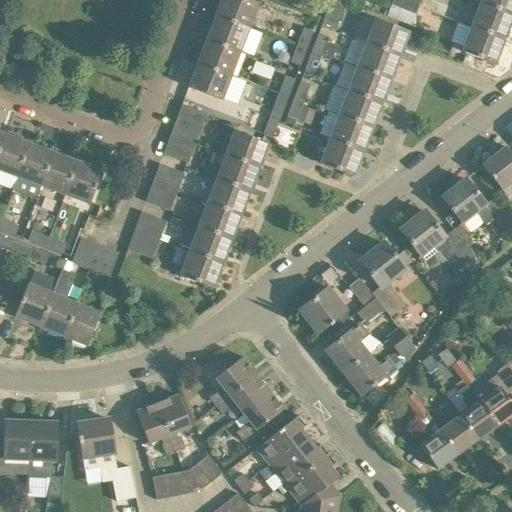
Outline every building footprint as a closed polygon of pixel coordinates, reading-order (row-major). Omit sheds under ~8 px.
[(221,0),(215,16),(249,29),(258,4),(246,0),(221,0)] [(345,5),(332,0),(331,0),(322,24),(336,29),(345,5)] [(415,15),(420,4),(409,0),(393,0),(391,6),(415,15)] [(511,0),(481,0),(479,5),(511,16),(511,0)] [(511,16),(479,5),(470,28),(504,41),(511,19),(511,16)] [(240,53),(249,29),(215,16),(206,40),(240,53)] [(375,20),(366,45),(399,58),(408,33),(375,20)] [(494,66),(504,41),(470,28),(461,53),(494,66)] [(306,50),(313,33),(303,29),(297,46),(306,50)] [(311,52),(321,55),(327,38),(318,35),(311,52)] [(240,53),(206,40),(197,64),(231,77),(240,53)] [(366,45),(356,69),(390,82),(399,58),(366,45)] [(306,50),(297,46),(290,63),(300,67),(306,50)] [(311,52),(305,69),(314,73),(321,55),(311,52)] [(231,77),(197,64),(188,89),(221,101),(231,77)] [(356,69),(347,93),(381,106),(390,82),(356,69)] [(285,76),(277,97),(287,101),(295,80),(285,76)] [(300,82),(292,103),(302,107),(309,86),(300,82)] [(381,106),(347,93),(338,117),(372,129),(381,106)] [(277,97),(270,117),(279,121),(287,101),(277,97)] [(292,103),(284,123),(294,127),(302,107),(292,103)] [(182,106),(177,118),(201,127),(206,115),(182,106)] [(338,117),(329,140),(363,153),(372,129),(338,117)] [(172,130),(197,139),(201,127),(177,118),(172,130)] [(263,136),(272,139),(277,127),(267,124),(263,136)] [(172,130),(168,143),(192,152),(197,139),(172,130)] [(225,157),(258,170),(267,145),(234,132),(225,157)] [(0,172),(16,179),(29,145),(5,136),(0,149),(0,172)] [(353,178),(363,153),(329,140),(320,165),(353,178)] [(192,152),(168,143),(163,155),(187,164),(192,152)] [(37,196),(40,187),(53,154),(29,145),(16,179),(13,187),(37,196)] [(511,156),(505,148),(481,166),(501,192),(511,182),(511,156)] [(40,187),(64,196),(77,163),(53,154),(40,187)] [(225,157),(216,181),(249,193),(258,170),(225,157)] [(77,163),(64,196),(89,205),(102,172),(77,163)] [(154,178),(179,187),(183,175),(159,165),(154,178)] [(154,178),(150,190),(174,199),(179,187),(154,178)] [(511,220),(496,201),(494,198),(484,205),(464,180),(442,198),(462,224),(475,214),(485,226),(493,220),(511,243),(511,220)] [(249,193),(216,181),(206,205),(240,217),(249,193)] [(174,199),(150,190),(145,203),(169,212),(174,199)] [(240,217),(206,205),(197,229),(231,241),(240,217)] [(455,275),(475,259),(475,258),(462,242),(469,237),(459,225),(444,238),(423,212),(412,221),(413,222),(400,232),(420,257),(433,247),(455,275)] [(136,226),(161,235),(165,223),(141,213),(136,226)] [(18,226),(1,220),(0,222),(0,230),(14,236),(18,226)] [(136,226),(132,238),(156,247),(161,235),(136,226)] [(197,229),(188,253),(222,265),(231,241),(197,229)] [(28,241),(45,248),(49,238),(31,232),(28,241)] [(12,242),(0,237),(0,248),(9,252),(12,242)] [(61,243),(49,238),(45,248),(58,252),(61,243)] [(156,247),(132,238),(127,251),(151,260),(156,247)] [(71,263),(83,268),(93,244),(80,239),(71,263)] [(105,249),(93,244),(83,268),(95,273),(105,249)] [(375,300),(385,311),(390,319),(405,307),(387,284),(404,270),(383,244),(359,263),(379,288),(371,295),(375,300)] [(27,258),(45,265),(48,256),(30,249),(27,258)] [(118,254),(105,249),(95,273),(108,278),(118,254)] [(222,265),(188,253),(179,277),(213,290),(222,265)] [(62,270),(52,295),(38,328),(62,338),(76,304),(65,300),(75,276),(62,270)] [(348,288),(364,308),(375,300),(371,295),(359,279),(348,288)] [(511,303),(511,294),(503,282),(493,290),(507,308),(511,303)] [(14,318),(38,328),(52,295),(28,285),(14,318)] [(317,335),(345,312),(327,289),(299,311),(317,335)] [(385,311),(375,300),(364,308),(356,314),(365,326),(385,311)] [(76,304),(62,338),(86,348),(100,314),(76,304)] [(342,374),(367,355),(358,343),(367,335),(359,325),(349,332),(324,352),(342,374)] [(385,377),(394,369),(401,364),(396,358),(399,356),(400,358),(413,348),(398,328),(385,338),(395,352),(386,359),(377,367),(367,355),(342,374),(360,397),(385,377)] [(436,346),(424,363),(435,370),(446,353),(436,346)] [(215,408),(256,375),(242,358),(215,380),(224,391),(220,394),(218,392),(209,400),(215,408)] [(459,377),(466,372),(459,362),(452,367),(459,377)] [(497,374),(471,393),(478,403),(496,427),(511,415),(511,405),(505,396),(511,390),(511,372),(506,365),(496,372),(497,374)] [(459,377),(466,386),(467,387),(474,382),(466,372),(459,377)] [(256,375),(215,408),(222,416),(231,409),(229,407),(234,404),(242,415),(270,393),(256,375)] [(467,387),(466,386),(455,393),(468,411),(459,417),(477,441),(496,427),(478,403),(471,393),(467,387)] [(270,393),(242,415),(251,425),(246,429),(245,427),(236,434),(242,443),(283,410),(270,393)] [(413,411),(420,405),(412,395),(405,400),(413,411)] [(156,404),(175,453),(185,449),(180,438),(178,439),(176,434),(190,429),(177,396),(156,404)] [(175,453),(156,404),(135,412),(148,445),(162,439),(164,444),(161,445),(165,456),(175,453)] [(413,411),(420,420),(420,421),(427,416),(420,405),(413,411)] [(255,450),(268,466),(300,507),(330,484),(330,485),(338,479),(330,469),(336,465),(321,445),(315,449),(308,440),(301,431),(306,427),(298,416),(255,450)] [(420,421),(420,420),(418,421),(430,438),(419,446),(437,470),(457,456),(439,432),(427,416),(420,421)] [(477,441),(459,417),(439,432),(457,456),(477,441)] [(115,465),(108,420),(77,425),(84,470),(115,465)] [(3,459),(29,460),(30,424),(4,423),(3,459)] [(30,424),(29,460),(28,477),(43,478),(42,484),(48,484),(46,503),(59,505),(62,479),(51,477),(52,461),(55,461),(57,425),(30,424)] [(398,442),(382,424),(372,432),(388,450),(398,442)] [(197,464),(212,482),(222,475),(207,456),(197,464)] [(188,472),(196,489),(200,487),(202,490),(212,482),(197,464),(188,472)] [(109,472),(114,503),(136,499),(129,468),(109,472)] [(176,474),(180,497),(192,494),(192,491),(196,489),(188,472),(176,474)] [(164,476),(168,499),(180,497),(176,474),(164,476)] [(233,481),(238,488),(246,481),(241,475),(233,481)] [(168,499),(164,476),(152,478),(156,501),(168,499)] [(252,488),(246,481),(238,488),(244,494),(252,488)] [(330,484),(300,507),(299,511),(337,511),(339,497),(330,485),(330,484)] [(261,500),(255,494),(248,501),(254,507),(261,500)] [(227,502),(235,511),(250,511),(237,495),(227,502)] [(218,509),(219,511),(235,511),(227,502),(218,509)]
